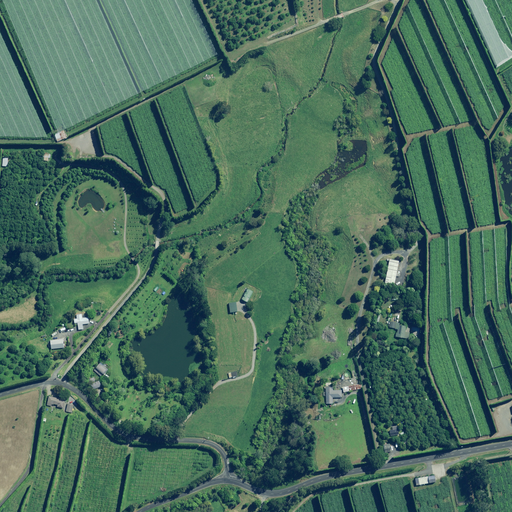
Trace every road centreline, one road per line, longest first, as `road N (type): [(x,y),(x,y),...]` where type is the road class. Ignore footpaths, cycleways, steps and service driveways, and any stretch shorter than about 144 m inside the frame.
road 1 (unknown): [(50,382),(139,271),(124,240),(122,183),(98,166),(65,163)]
road 2 (unclassified): [(229,480),(277,493),(327,476),(511,443)]
road 3 (residential): [(0,394),(65,385),(129,436),(220,447),(229,480)]
